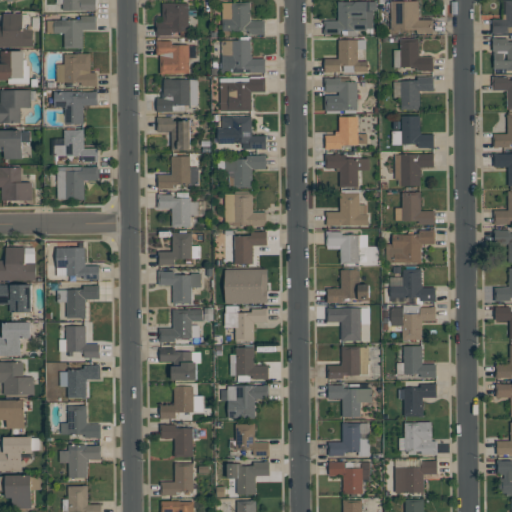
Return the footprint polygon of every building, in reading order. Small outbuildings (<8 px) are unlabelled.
[(57,0),(58,3),(63,3),(63,10),(97,10),(96,0),(57,0)] [(511,0),(506,0),(506,19),(492,19),(492,32),(511,32),(511,0)] [(375,1),(338,2),(338,20),(324,21),(324,34),(345,34),(345,31),(355,31),(355,30),(375,29),(375,1)] [(419,1),(391,1),(391,31),(432,31),(433,19),(419,19),(419,1)] [(223,33),(265,32),(265,21),(251,21),(251,2),(223,2),(223,33)] [(157,34),(189,34),(188,3),(162,3),(163,22),(156,22),(157,34)] [(33,29),(23,29),(23,14),(4,13),(3,26),(0,26),(0,47),(7,47),(7,46),(33,47),(33,29)] [(64,48),(83,48),(83,29),(96,29),(96,19),(47,18),(47,33),(65,33),(64,48)] [(365,39),(338,40),(339,58),(325,59),(325,72),(368,72),(368,61),(358,61),(358,49),(365,49),(365,39)] [(251,40),(222,40),(222,73),(265,73),(265,58),(251,58),(251,40)] [(511,40),(493,40),(492,51),(495,51),(494,69),(511,69),(511,40)] [(189,44),(172,45),(172,41),(158,41),(159,74),(189,74),(189,44)] [(394,68),(433,69),(434,57),(419,57),(419,41),(401,41),(401,50),(394,50),(394,68)] [(0,80),(14,81),(14,80),(27,80),(27,51),(0,51),(1,62),(0,62),(0,80)] [(90,53),(64,54),(64,64),(56,64),(57,83),(82,82),(83,86),(97,86),(97,72),(91,72),(90,53)] [(434,77),(418,76),(418,81),(394,81),(393,97),(401,98),(401,110),(420,110),(420,90),(434,91),(434,77)] [(358,110),(357,78),(325,79),(325,94),(325,111),(358,110)] [(493,90),(507,90),(507,108),(511,108),(511,78),(493,78),(493,90)] [(157,98),(158,111),(185,111),(185,105),(198,105),(197,79),(164,80),(164,98),(157,98)] [(0,122),(21,123),(21,108),(31,108),(31,90),(0,90),(0,102),(0,122)] [(97,106),(97,91),(55,91),(54,107),(66,107),(65,123),(83,124),(84,105),(97,106)] [(511,114),(508,115),(508,134),(494,134),(494,145),(511,144),(511,114)] [(222,117),(222,127),(218,127),(218,143),(243,142),(243,150),(266,149),(266,135),(252,136),(252,116),(222,117)] [(358,116),(339,116),(339,134),(326,134),(326,146),(368,146),(368,134),(358,134),(358,116)] [(434,134),(420,134),(420,116),(401,116),(401,131),(392,131),(392,145),(434,146),(434,134)] [(190,150),(191,119),(158,119),(158,131),(172,131),(171,149),(190,150)] [(22,159),(22,130),(0,129),(0,151),(4,151),(4,158),(22,159)] [(84,129),(64,129),(65,145),(54,145),(55,156),(82,155),(82,162),(98,161),(98,148),(84,148),(84,129)] [(420,167),(435,167),(434,153),(396,154),(397,186),(421,186),(420,167)] [(508,185),(511,185),(511,153),(494,153),(494,168),(508,168),(508,185)] [(158,186),(199,186),(199,170),(205,170),(205,155),(171,156),(172,174),(158,175),(158,186)] [(253,187),(252,169),(266,168),(266,155),(247,155),(247,159),(227,159),(228,188),(253,187)] [(340,187),(358,187),(359,170),(370,170),(370,156),(326,156),(326,169),(340,169),(340,187)] [(84,200),(85,180),(98,181),(98,167),(58,166),(58,199),(84,200)] [(32,200),(32,182),(22,182),(22,167),(0,167),(0,187),(2,187),(2,201),(32,200)] [(494,223),(511,222),(511,191),(508,191),(508,210),(494,210),(494,223)] [(368,225),(367,204),(360,204),(360,192),(340,193),(340,211),(326,212),(327,226),(368,225)] [(253,193),(225,194),(225,226),(267,225),(267,212),(253,212),(253,193)] [(435,222),(435,210),(421,210),(421,193),(402,193),(402,207),(395,207),(395,222),(435,222)] [(197,215),(198,197),(158,196),(158,208),(172,209),(172,227),(191,227),(191,215),(197,215)] [(421,263),(422,244),(435,244),(436,230),(419,230),(419,234),(393,234),(392,247),(404,247),(404,254),(393,254),(393,263),(421,263)] [(508,262),(511,262),(511,231),(511,230),(495,230),(495,245),(508,245),(508,262)] [(253,264),(253,245),(267,245),(266,231),(250,231),(251,236),(235,236),(235,264),(253,264)] [(159,265),(175,265),(175,259),(200,259),(200,246),(192,246),(192,232),(172,232),(173,251),(159,251),(159,265)] [(368,234),(328,233),(327,249),(340,249),(340,263),(359,263),(360,247),(368,247),(368,234)] [(0,280),(36,280),(35,247),(6,248),(6,260),(0,260),(0,280)] [(99,266),(85,266),(85,247),(57,248),(57,268),(67,268),(67,278),(99,277),(99,266)] [(511,298),(511,267),(509,268),(509,287),(496,287),(496,298),(511,298)] [(267,269),(225,270),(226,303),(268,302),(267,269)] [(360,269),(341,270),(341,288),(327,288),(328,301),(370,301),(369,284),(360,284),(360,269)] [(403,269),(403,286),(391,286),(391,297),(420,297),(420,301),(435,301),(435,287),(422,287),(422,269),(403,269)] [(192,287),(202,287),(201,273),(159,273),(159,285),(173,285),(173,304),(192,303),(192,287)] [(32,285),(0,284),(0,304),(9,304),(9,312),(32,312),(32,285)] [(67,302),(67,317),(86,318),(87,299),(99,299),(99,289),(59,288),(59,302),(67,302)] [(235,341),(254,340),(254,322),(268,322),(268,308),(251,308),(251,312),(238,312),(238,306),(225,306),(225,327),(235,327),(235,341)] [(436,307),(392,306),(392,331),(403,331),(403,340),(422,340),(422,322),(436,322),(436,307)] [(511,338),(511,312),(511,313),(511,307),(496,307),(496,321),(509,321),(509,339),(511,338)] [(341,341),(361,341),(362,308),(328,308),(328,322),(342,322),(341,341)] [(203,309),(173,309),(173,328),(160,328),(160,340),(199,340),(199,322),(203,322),(203,309)] [(0,355),(21,355),(21,338),(32,338),(32,322),(3,322),(3,335),(0,335),(0,355)] [(87,326),(67,325),(66,339),(60,339),(59,351),(85,352),(84,358),(100,358),(101,344),(87,343),(87,326)] [(511,344),(510,345),(510,363),(496,363),(496,377),(511,376),(511,344)] [(437,364),(422,364),(423,346),(404,346),(404,364),(397,363),(397,376),(436,377),(437,364)] [(254,347),(231,347),(232,376),(239,375),(239,381),(269,380),(268,365),(255,366),(254,347)] [(341,348),(342,365),(328,365),(328,377),(369,376),(368,348),(341,348)] [(198,380),(198,351),(160,350),(160,362),(172,362),(172,380),(198,380)] [(34,394),(34,376),(24,377),(24,361),(0,361),(0,382),(4,383),(4,395),(34,394)] [(61,386),(68,386),(69,398),(89,398),(89,380),(101,379),(100,365),(83,366),(83,370),(60,370),(61,386)] [(511,416),(511,415),(511,383),(496,384),(496,398),(511,398),(511,416)] [(423,416),(423,397),(437,397),(437,384),(420,384),(420,389),(403,389),(403,416),(423,416)] [(228,418),(255,417),(255,399),(268,399),(268,385),(227,386),(228,418)] [(161,405),(161,418),(176,418),(177,411),(203,412),(203,396),(194,396),(194,386),(174,386),(174,405),(161,405)] [(328,399),(342,398),(343,418),(361,417),(361,402),(372,402),(372,387),(328,388),(328,399)] [(0,400),(0,419),(7,420),(7,429),(25,428),(25,400),(0,400)] [(87,405),(68,405),(69,422),(61,423),(61,437),(101,435),(101,423),(87,424),(87,405)] [(370,423),(342,422),(342,442),(329,442),(329,454),(359,454),(359,456),(369,456),(370,423)] [(438,454),(437,441),(432,441),(432,422),(404,422),(405,438),(399,438),(399,450),(407,450),(408,455),(438,454)] [(511,422),(510,422),(511,440),(497,441),(497,452),(511,451),(511,422)] [(253,455),(269,456),(269,442),(255,442),(255,424),(236,424),(235,450),(253,450),(253,455)] [(175,457),(193,456),(192,425),(161,426),(161,438),(175,438),(175,457)] [(0,468),(22,470),(22,453),(32,453),(33,437),(5,436),(4,450),(0,450),(0,468)] [(69,478),(88,478),(88,459),(101,459),(101,445),(69,445),(69,450),(60,450),(60,463),(69,463),(69,478)] [(511,460),(497,460),(497,474),(502,474),(502,493),(511,492),(511,460)] [(194,461),(175,461),(175,481),(161,482),(162,495),(194,494),(194,461)] [(395,467),(396,493),(424,492),(424,474),(438,474),(437,461),(421,461),(422,467),(395,467)] [(329,462),(329,476),(343,476),(343,493),(363,494),(363,480),(370,480),(370,462),(329,462)] [(238,495),(256,494),(256,476),(270,476),(269,463),(227,464),(228,478),(237,478),(238,495)] [(32,475),(0,475),(0,487),(6,487),(6,498),(13,498),(13,508),(32,508),(32,475)] [(85,511),(101,511),(102,504),(88,504),(88,485),(68,486),(69,498),(63,499),(62,511),(66,511),(85,511)] [(193,511),(194,500),(161,501),(161,511),(193,511)] [(257,511),(257,500),(237,500),(236,511),(257,511)] [(424,511),(425,501),(406,500),(405,511),(424,511)] [(362,511),(362,502),(343,503),(343,511),(362,511)]
